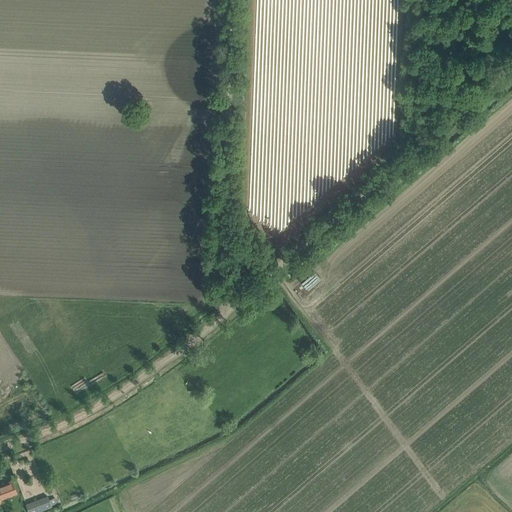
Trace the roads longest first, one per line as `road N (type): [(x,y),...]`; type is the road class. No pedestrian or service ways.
road 1 (track): [(0,448),(96,405),(158,364),(511,71)]
road 2 (track): [(242,0),(229,310)]
